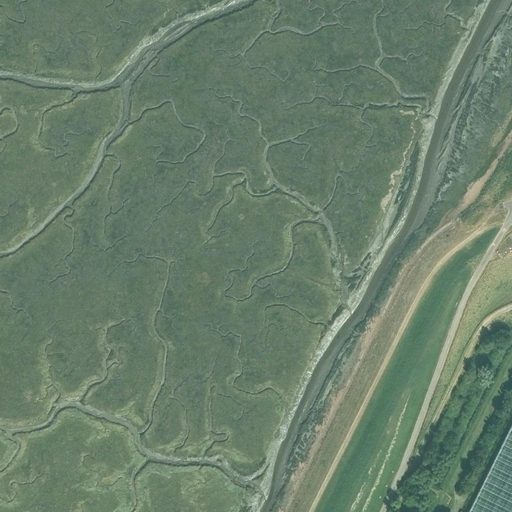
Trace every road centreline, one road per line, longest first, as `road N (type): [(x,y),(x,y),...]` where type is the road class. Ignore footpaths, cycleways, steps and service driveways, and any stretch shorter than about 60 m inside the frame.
road 1 (unclassified): [(402,472),(471,285),(511,217)]
road 2 (track): [(511,303),(475,334),(442,425),(413,460)]
